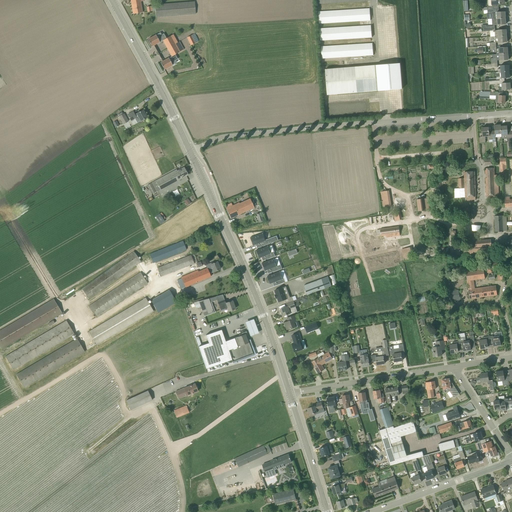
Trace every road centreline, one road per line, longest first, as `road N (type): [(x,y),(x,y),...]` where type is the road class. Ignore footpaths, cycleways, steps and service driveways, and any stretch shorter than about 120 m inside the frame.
road 1 (unclassified): [(191,152),(231,136),(473,116)]
road 2 (secondary): [(289,393),(191,152)]
road 3 (secondary): [(191,152),(112,0)]
road 4 (residential): [(289,393),(453,366)]
road 5 (residential): [(375,511),(511,461)]
road 6 (secondary): [(327,511),(289,393)]
